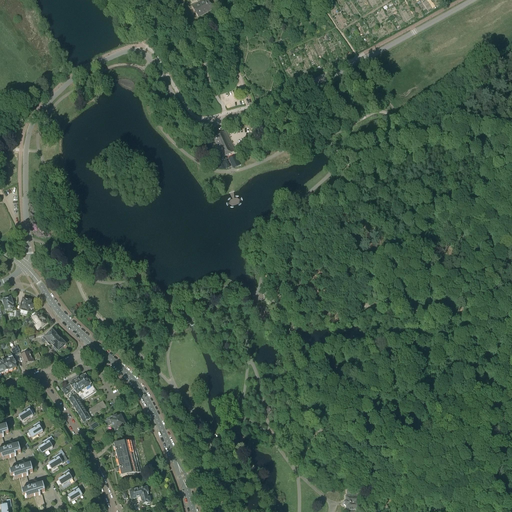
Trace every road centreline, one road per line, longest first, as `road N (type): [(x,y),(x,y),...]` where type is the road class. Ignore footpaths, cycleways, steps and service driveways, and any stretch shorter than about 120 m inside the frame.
road 1 (residential): [(24,266),(28,133),(44,105),(91,66),(142,52),(185,117),(202,125),(289,98),(473,0)]
road 2 (track): [(142,68),(159,126),(210,169),(248,167),(326,137)]
road 3 (track): [(280,308),(320,432),(379,503),(400,511)]
road 4 (track): [(280,308),(387,305),(439,315),(511,304)]
road 5 (secondary): [(193,511),(141,391),(90,342)]
road 6 (track): [(175,390),(170,314),(158,289),(93,279),(72,267)]
road 7 (track): [(349,363),(362,383),(393,403),(511,420)]
road 8 (track): [(175,390),(99,318),(72,267)]
road 9 (track): [(259,289),(273,228),(344,162)]
road 10 (residential): [(114,511),(90,452),(39,374)]
road 11 (track): [(38,151),(39,127),(64,96),(113,65),(142,68)]
road 12 (track): [(271,434),(246,347),(259,289)]
road 13 (track): [(391,120),(511,44)]
road 14 (track): [(70,262),(74,201),(38,151)]
road 15 (track): [(394,336),(452,350),(511,348)]
